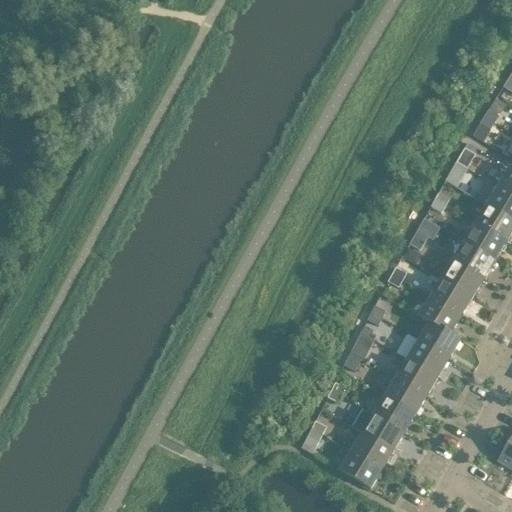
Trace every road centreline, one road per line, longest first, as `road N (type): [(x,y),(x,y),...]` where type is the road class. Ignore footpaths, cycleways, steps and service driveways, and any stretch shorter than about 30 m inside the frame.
road 1 (unclassified): [(109,511),(397,0)]
road 2 (residential): [(448,486),(502,396),(497,353),(511,329)]
